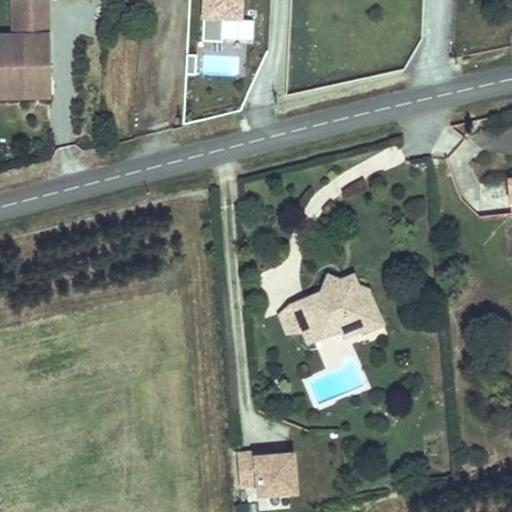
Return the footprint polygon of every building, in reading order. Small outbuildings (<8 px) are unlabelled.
[(222,37),(223,18),(241,19),(241,0),(203,0),(202,40),(222,41),(222,37)] [(53,84),(52,4),(17,5),(18,39),(18,40),(0,39),(0,96),(30,96),(30,85),(53,84)] [(223,18),(222,37),(253,39),(254,19),(241,19),(223,18)] [(187,75),(197,76),(198,56),(188,56),(187,75)] [(0,101),(53,100),(53,84),(30,85),(30,96),(0,96),(0,101)] [(334,277),(343,287),(356,281),(351,270),(334,277)] [(321,294),(295,305),(297,311),(304,327),(306,331),(335,318),(331,276),(326,274),(321,294)] [(361,325),(385,314),(372,285),(356,281),(343,287),(334,277),(331,276),(335,318),(339,327),(358,319),(361,325)] [(304,327),(297,311),(284,317),(290,333),(304,327)] [(238,487),(256,486),(254,456),(254,451),(236,452),(238,487)] [(296,454),(254,456),(256,486),(257,499),(299,497),(296,454)]
